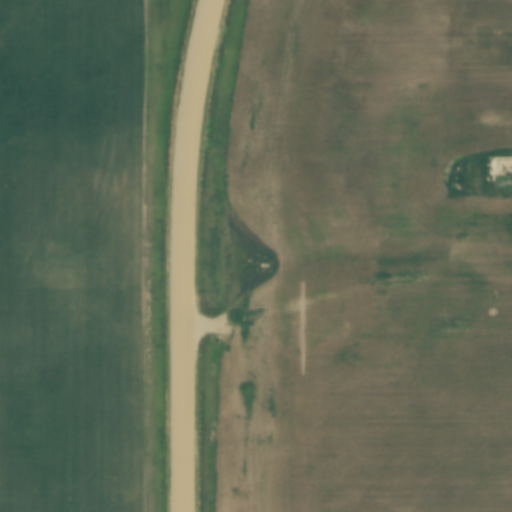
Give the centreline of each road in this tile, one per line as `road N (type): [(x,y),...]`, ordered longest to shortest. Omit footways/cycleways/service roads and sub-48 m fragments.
road 1 (tertiary): [(209,0),(187,125),(182,511)]
road 2 (track): [(181,329),(432,271),(458,254),(492,204)]
